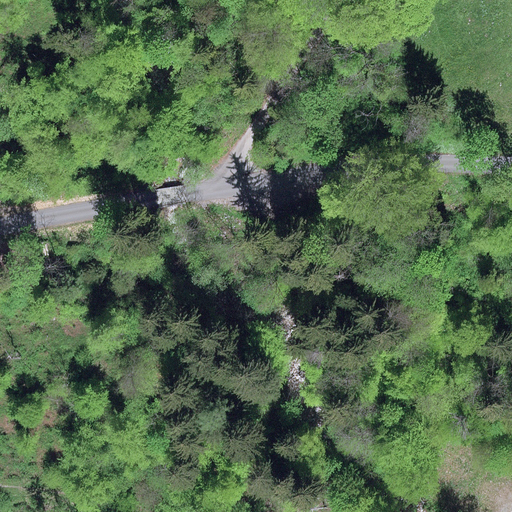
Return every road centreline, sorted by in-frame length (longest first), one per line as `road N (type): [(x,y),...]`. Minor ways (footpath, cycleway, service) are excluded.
road 1 (unclassified): [(0,229),(374,164),(511,166)]
road 2 (track): [(213,191),(342,0)]
